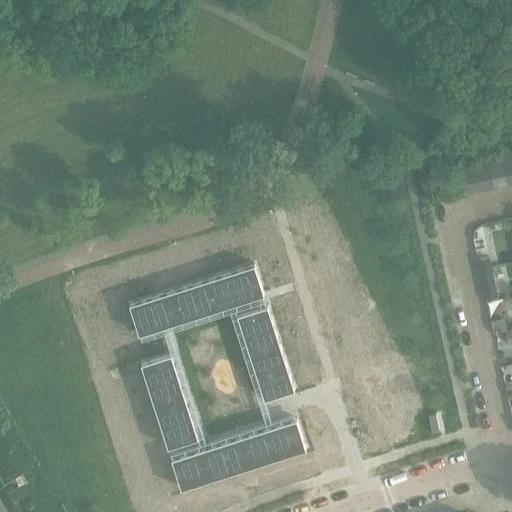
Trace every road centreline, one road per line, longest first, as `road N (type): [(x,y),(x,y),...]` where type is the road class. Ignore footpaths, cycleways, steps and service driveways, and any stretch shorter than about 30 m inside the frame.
road 1 (residential): [(501,463),(501,426),(456,228),(469,211),(511,202)]
road 2 (residential): [(501,463),(345,511)]
